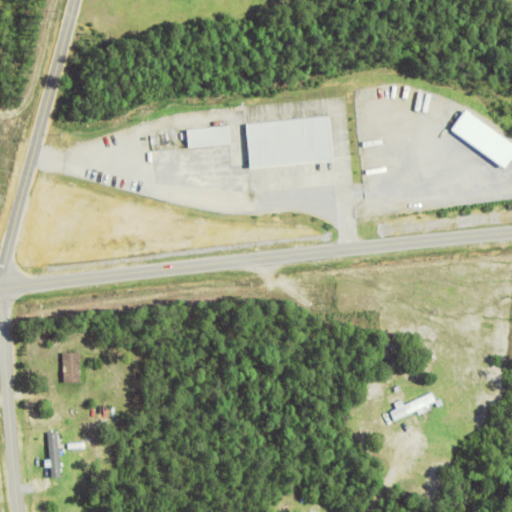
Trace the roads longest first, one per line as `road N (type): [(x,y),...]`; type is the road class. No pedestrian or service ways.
road 1 (secondary): [(0,289),(511,233)]
road 2 (tertiary): [(4,289),(74,0)]
road 3 (residential): [(21,511),(4,289)]
